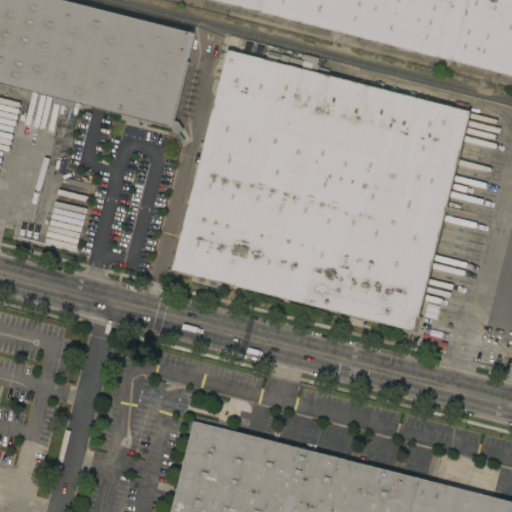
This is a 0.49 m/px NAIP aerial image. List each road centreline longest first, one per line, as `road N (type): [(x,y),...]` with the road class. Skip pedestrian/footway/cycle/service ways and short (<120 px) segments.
road 1 (secondary): [(511,404),(0,272)]
road 2 (residential): [(52,511),(105,300)]
